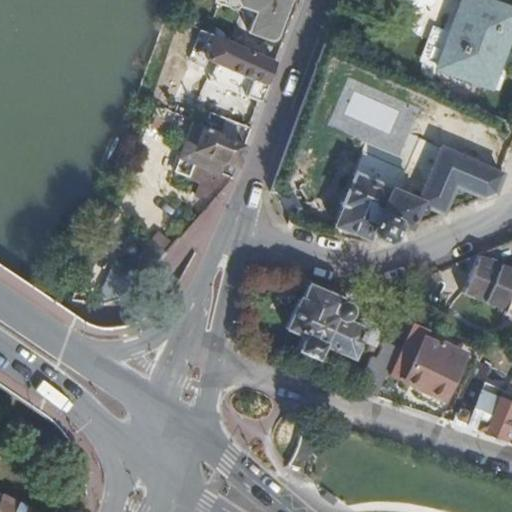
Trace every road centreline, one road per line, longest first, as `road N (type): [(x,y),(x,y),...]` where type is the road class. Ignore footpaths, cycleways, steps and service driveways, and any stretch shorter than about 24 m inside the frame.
road 1 (residential): [(511,461),(201,350)]
road 2 (residential): [(236,225),(292,256),(360,263),(449,246),(507,216)]
road 3 (tertiary): [(236,225),(319,0)]
road 4 (secondary): [(0,351),(161,442)]
road 5 (secondary): [(216,297),(135,351),(94,358),(66,349)]
road 6 (secondary): [(290,511),(227,462),(161,442)]
road 7 (secondary): [(161,442),(66,349)]
